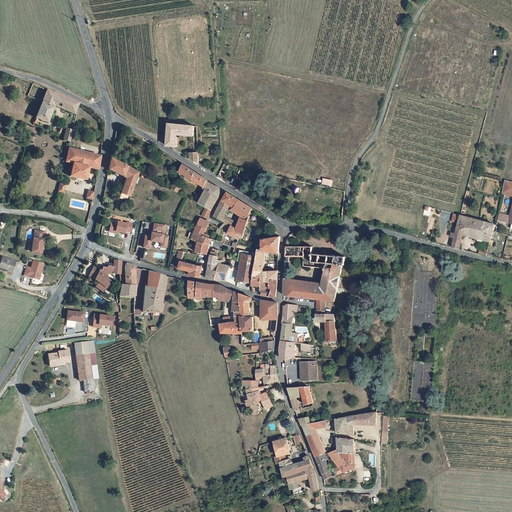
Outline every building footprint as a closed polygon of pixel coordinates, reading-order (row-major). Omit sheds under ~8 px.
[(26,96),(41,102),(33,122),(35,123),(38,118),(47,122),(54,105),(76,114),(76,110),(74,109),(77,102),(68,98),(31,84),(26,96)] [(167,123),(165,145),(175,147),(176,134),(191,136),(192,125),(167,123)] [(62,163),(65,150),(69,132),(63,131),(58,141),(62,142),(57,162),(62,163)] [(84,168),(94,170),(96,157),(65,150),(62,163),(68,165),(65,177),(81,181),(84,168)] [(189,158),(198,164),(198,153),(189,153),(189,158)] [(107,160),(105,171),(123,177),(120,185),(129,188),(135,173),(126,169),(107,160)] [(206,212),(216,196),(216,190),(203,183),(204,182),(179,166),(175,174),(200,188),(199,189),(202,191),(193,205),(201,209),(206,212)] [(511,181),(506,180),(503,194),(511,196),(511,210),(511,216),(500,214),(499,220),(511,223),(511,181)] [(124,200),(125,197),(129,188),(120,185),(115,198),(122,201),(123,199),(124,200)] [(170,185),(167,191),(174,195),(177,190),(170,185)] [(215,208),(209,218),(218,222),(228,205),(232,208),(235,202),(223,194),(219,202),(215,208)] [(228,226),(235,229),(241,231),(248,210),(235,202),(232,208),(241,214),(238,218),(233,216),(228,226)] [(433,217),(435,208),(425,206),(423,214),(433,217)] [(196,218),(202,220),(206,212),(201,209),(196,218)] [(493,224),(464,216),(460,215),(455,232),(463,234),(465,235),(489,242),(491,232),(493,224)] [(208,223),(199,219),(192,230),(192,232),(202,236),(208,223)] [(117,223),(110,222),(109,232),(126,235),(126,232),(131,233),(133,223),(117,221),(117,223)] [(154,223),(152,231),(166,233),(167,225),(154,223)] [(234,231),(235,229),(228,226),(225,234),(235,239),(238,240),(240,234),(234,231)] [(195,251),(206,253),(208,246),(208,243),(210,241),(211,239),(202,236),(192,232),(192,230),(190,229),(187,238),(197,241),(195,251)] [(36,255),(40,233),(30,232),(27,253),(36,255)] [(145,235),(143,248),(151,249),(152,242),(160,243),(160,247),(167,248),(169,235),(151,232),(151,236),(145,235)] [(463,234),(455,232),(452,247),(459,249),(463,234)] [(280,256),(282,240),(281,239),(264,243),(263,255),(267,255),(280,256)] [(344,268),(346,268),(346,259),(315,256),(314,249),(293,249),(293,243),(289,243),(286,264),(290,264),(291,259),(305,259),(303,269),(325,272),(323,287),(289,282),(289,277),(285,276),(285,280),(284,298),(318,301),(317,304),(317,310),(317,316),(328,315),(327,311),(326,311),(326,302),(338,303),(340,291),(344,268)] [(189,272),(189,276),(200,277),(203,267),(180,262),(183,252),(178,251),(174,268),(189,272)] [(265,273),(267,255),(263,255),(258,254),(258,260),(255,277),(265,280),(273,282),(279,283),(279,273),(265,273)] [(222,257),(211,255),(206,278),(220,280),(225,282),(229,267),(220,265),(222,257)] [(254,277),(255,277),(258,260),(244,257),(238,284),(252,287),(254,277)] [(10,263),(0,258),(0,269),(2,271),(3,270),(7,272),(10,263)] [(31,267),(26,266),(23,276),(40,281),(44,264),(33,260),(31,267)] [(95,269),(95,270),(94,272),(101,278),(103,272),(115,275),(117,262),(110,261),(109,267),(103,266),(103,268),(98,266),(97,270),(97,269),(96,269),(95,269)] [(121,266),(120,279),(119,285),(129,286),(131,267),(131,266),(123,263),(122,263),(121,264),(121,266)] [(94,272),(95,270),(94,269),(90,265),(84,276),(90,279),(89,279),(97,285),(101,288),(102,287),(105,281),(101,278),(94,272)] [(160,315),(167,281),(146,272),(143,287),(141,287),(136,312),(142,312),(143,321),(148,320),(147,312),(160,315)] [(263,290),(265,280),(255,277),(254,277),(252,287),(263,290)] [(263,294),(262,297),(270,298),(273,282),(265,280),(263,290),(262,294),(263,294)] [(273,282),(270,298),(276,300),(277,299),(279,289),(279,283),(273,282)] [(128,297),(129,286),(119,285),(116,285),(115,286),(114,297),(128,297)] [(203,301),(203,287),(190,285),(189,301),(203,301)] [(215,301),(215,315),(225,314),(225,304),(225,301),(229,293),(220,289),(215,288),(215,301)] [(239,308),(240,297),(229,293),(225,301),(225,304),(232,303),(232,311),(235,311),(236,316),(242,317),(239,308)] [(242,317),(236,316),(236,320),(241,319),(242,335),(255,334),(254,319),(252,319),(252,301),(240,297),(239,308),(242,317)] [(277,323),(278,306),(262,303),(263,323),(277,323)] [(283,326),(284,326),(295,327),(294,308),(287,307),(284,310),(283,326)] [(77,312),(60,310),(59,319),(75,321),(77,312)] [(102,326),(112,327),(114,316),(94,314),(92,327),(102,329),(102,326)] [(328,343),(340,342),(336,315),(328,315),(317,316),(316,323),(327,323),(328,343)] [(222,339),(242,337),(242,335),(241,319),(236,320),(236,325),(220,328),(222,339)] [(296,336),(295,327),(284,326),(284,330),(283,337),(282,343),(299,346),(300,342),(307,342),(307,337),(296,336)] [(255,348),(256,352),(260,351),(270,349),(270,345),(271,340),(256,343),(247,345),(247,350),(255,348)] [(282,361),(287,363),(296,360),(296,353),(312,354),(313,348),(299,346),(282,343),(281,352),(282,361)] [(51,352),(42,353),(42,362),(53,361),(53,363),(63,362),(61,350),(51,351),(51,352)] [(233,352),(225,353),(226,362),(234,361),(233,352)] [(80,392),(89,390),(87,378),(84,365),(81,353),(68,356),(73,381),(77,380),(80,392)] [(92,377),(90,368),(90,364),(84,365),(87,378),(92,377)] [(318,383),(318,364),(302,365),(303,383),(318,383)] [(262,365),(262,369),(265,369),(266,374),(260,375),(261,383),(268,382),(275,380),(271,366),(271,365),(262,365)] [(241,386),(242,390),(255,387),(254,379),(237,381),(238,387),(241,386)] [(263,385),(255,387),(242,390),(245,402),(241,404),(243,408),(257,400),(263,408),(269,405),(264,390),(265,390),(264,388),(263,385)] [(307,406),(315,404),(311,389),(289,391),(295,409),(297,414),(302,412),(298,398),(305,397),(307,406)] [(378,424),(379,413),(379,412),(350,417),(351,434),(356,434),(356,424),(378,424)] [(304,426),(306,425),(314,424),(311,417),(301,419),(304,426)] [(351,434),(350,417),(339,419),(339,433),(345,433),(351,434)] [(328,421),(321,423),(314,424),(306,425),(307,430),(319,428),(329,427),(328,421)] [(327,450),(319,428),(307,430),(319,457),(328,453),(327,450)] [(297,445),(303,443),(300,435),(294,437),(297,445)] [(340,449),(343,448),(344,452),(357,453),(357,440),(340,438),(340,449)] [(274,442),(277,456),(278,458),(286,455),(290,454),(286,439),(274,442)] [(344,456),(344,452),(343,448),(340,449),(331,452),(330,452),(341,466),(336,470),(339,474),(346,472),(343,466),(348,462),(344,456)] [(358,467),(357,453),(344,452),(344,456),(348,462),(343,466),(346,472),(358,467)] [(319,457),(327,479),(335,476),(330,464),(331,461),(328,453),(319,457)] [(286,477),(314,468),(309,456),(306,457),(305,462),(294,465),(292,459),(287,461),(286,455),(278,458),(277,456),(274,457),(276,464),(279,463),(283,477),(286,476),(286,477)] [(312,492),(318,490),(316,473),(314,468),(286,477),(290,491),(292,491),(294,498),(305,494),(304,491),(299,492),(297,483),(304,481),(303,479),(308,478),(312,492)]
